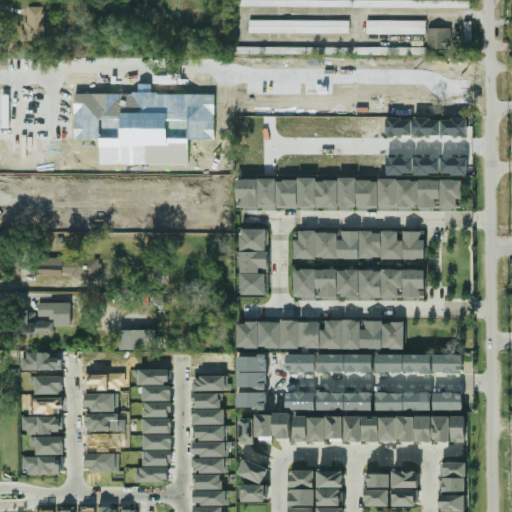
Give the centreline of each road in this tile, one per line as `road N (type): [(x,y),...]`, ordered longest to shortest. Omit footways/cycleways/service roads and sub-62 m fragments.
road 1 (residential): [(493,511),(491,0)]
road 2 (residential): [(491,216),(244,216)]
road 3 (residential): [(247,309),(492,309)]
road 4 (residential): [(493,383),(276,382)]
road 5 (residential): [(432,451),(276,449)]
road 6 (residential): [(181,366),(183,511)]
road 7 (residential): [(44,495),(183,493)]
road 8 (residential): [(76,493),(74,368)]
